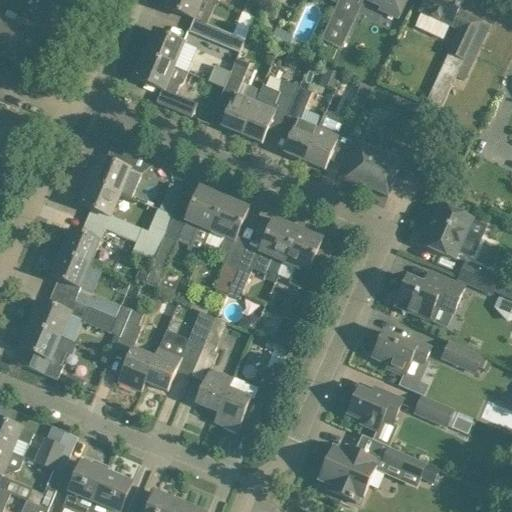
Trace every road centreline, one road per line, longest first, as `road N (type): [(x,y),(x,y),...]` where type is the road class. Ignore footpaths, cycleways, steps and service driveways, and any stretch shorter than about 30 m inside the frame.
road 1 (residential): [(75,99),(388,229),(288,462),(254,484),(242,511)]
road 2 (residential): [(228,473),(0,378)]
road 3 (residential): [(0,277),(68,116)]
